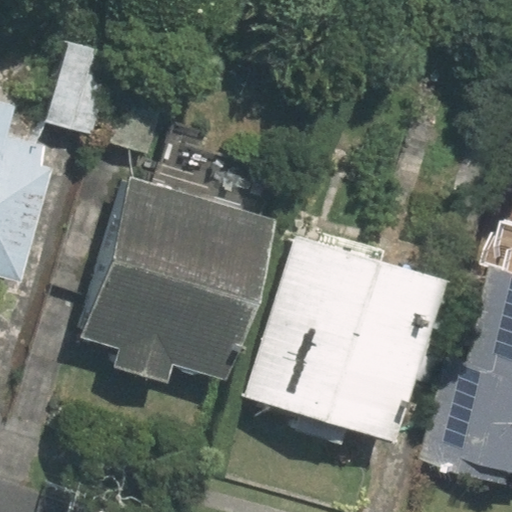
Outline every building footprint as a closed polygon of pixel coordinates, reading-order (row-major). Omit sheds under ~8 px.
[(91,125),(112,44),(65,31),(43,112),(91,125)] [(0,263),(20,269),(53,146),(4,133),(16,90),(0,85),(0,263)] [(162,168),(127,159),(82,326),(113,335),(109,351),(174,369),(180,348),(236,363),(280,199),(235,187),(244,151),(172,132),(162,168)] [(457,324),(473,265),(294,216),(249,385),(292,397),(287,418),(344,434),(350,411),(403,426),(432,317),(457,324)] [(511,339),(476,329),(442,451),(511,470),(511,339)]
